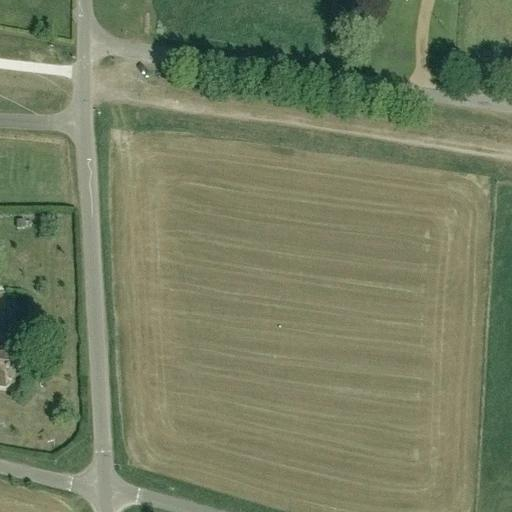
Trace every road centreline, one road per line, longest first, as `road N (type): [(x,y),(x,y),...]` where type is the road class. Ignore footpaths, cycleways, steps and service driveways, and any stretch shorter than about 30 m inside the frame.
road 1 (track): [(511,148),(81,75)]
road 2 (residential): [(511,104),(84,41)]
road 3 (residential): [(103,489),(83,122)]
